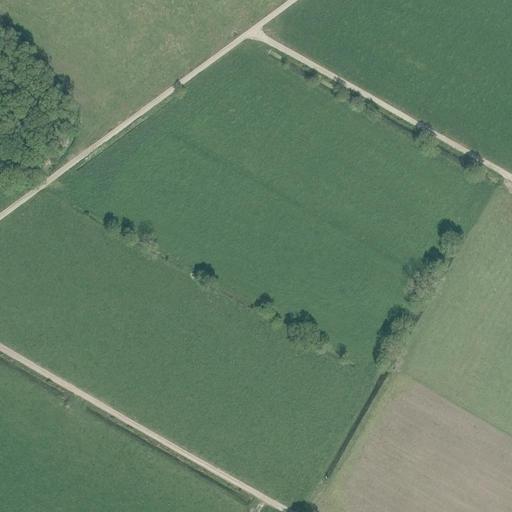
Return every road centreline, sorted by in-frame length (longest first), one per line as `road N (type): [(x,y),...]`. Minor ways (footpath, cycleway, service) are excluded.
road 1 (track): [(0,216),(291,0)]
road 2 (track): [(0,345),(287,511)]
road 3 (track): [(246,33),(511,178)]
